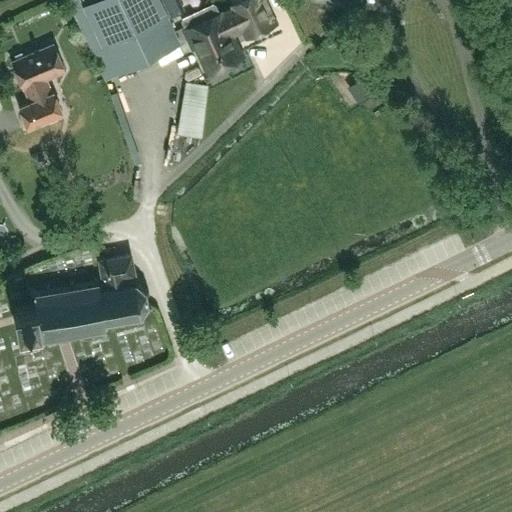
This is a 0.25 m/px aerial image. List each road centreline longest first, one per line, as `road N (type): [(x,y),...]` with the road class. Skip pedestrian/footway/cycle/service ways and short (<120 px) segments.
road 1 (tertiary): [(201,386),(511,235)]
road 2 (tertiary): [(0,483),(201,386)]
road 3 (unclassified): [(201,386),(142,218)]
